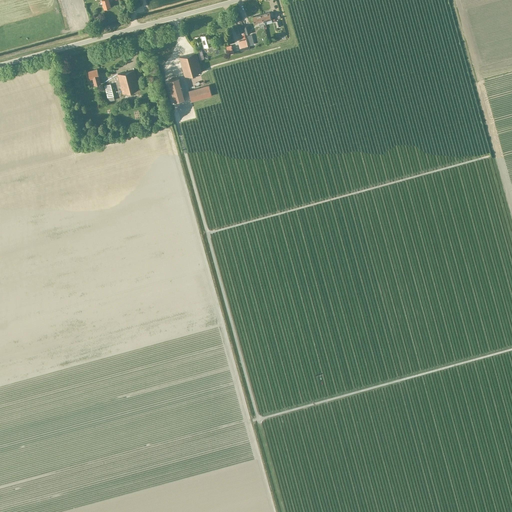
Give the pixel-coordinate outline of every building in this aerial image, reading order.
[(101,0),(104,8),(110,7),(108,0),(101,0)] [(261,15),(263,21),(271,19),(270,12),(261,15)] [(255,24),(263,21),(261,15),(253,17),(255,24)] [(202,36),(205,47),(207,46),(209,51),(213,50),(211,45),(212,45),(208,34),(202,36)] [(248,46),(246,39),(239,41),(241,48),(240,48),(241,51),(249,49),(248,46)] [(185,76),(201,71),(196,52),(179,57),(185,76)] [(98,77),(99,77),(97,69),(88,72),(90,79),(93,78),(95,85),(100,84),(98,77)] [(123,93),(139,89),(134,70),(117,74),(123,93)] [(184,101),(177,73),(167,75),(174,103),(184,101)] [(108,101),(114,100),(111,84),(105,86),(108,101)] [(192,101),(212,95),(209,85),(189,91),(192,101)]
